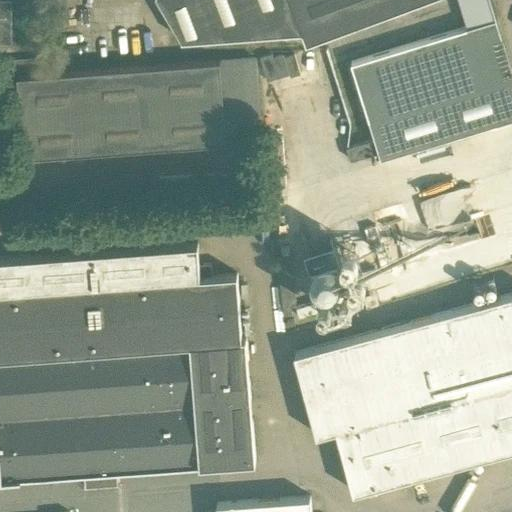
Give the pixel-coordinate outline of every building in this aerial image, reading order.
[(0,0),(0,37),(12,38),(12,0),(0,0)] [(160,0),(182,38),(302,30),(307,41),(418,0),(160,0)] [(375,137),(347,146),(351,159),(372,152),(374,159),(381,157),(511,117),(511,116),(511,68),(511,66),(496,16),(467,26),(351,61),(362,96),(370,119),(375,137)] [(273,56),(272,52),(260,55),(267,80),(290,73),(291,76),(301,73),(294,52),(284,55),(284,53),(273,56)] [(26,154),(125,146),(227,140),(222,59),(123,65),(20,72),(26,154)] [(199,262),(198,241),(0,255),(0,472),(1,473),(1,480),(6,479),(6,478),(256,459),(247,335),(242,335),(238,271),(213,273),(212,261),(199,262)] [(342,270),(343,267),(342,264),(342,261),(340,258),(339,255),(336,253),(334,251),(331,250),(328,249),(325,249),(321,249),(318,250),(315,251),(313,253),(311,255),(309,258),(308,261),(307,264),(306,267),(307,270),(307,273),(309,276),(311,279),(313,281),(316,283),(318,284),(321,285),(325,285),(328,285),(331,284),(334,283),(336,281),(339,279),(340,276),(342,273),(342,270)] [(360,284),(385,275),(382,265),(371,269),(367,257),(353,261),(360,284)] [(511,447),(511,292),(295,351),(317,433),(337,427),(354,490),(511,447)] [(84,474),(85,486),(118,483),(117,472),(84,474)] [(311,511),(311,495),(218,502),(218,511),(311,511)]
